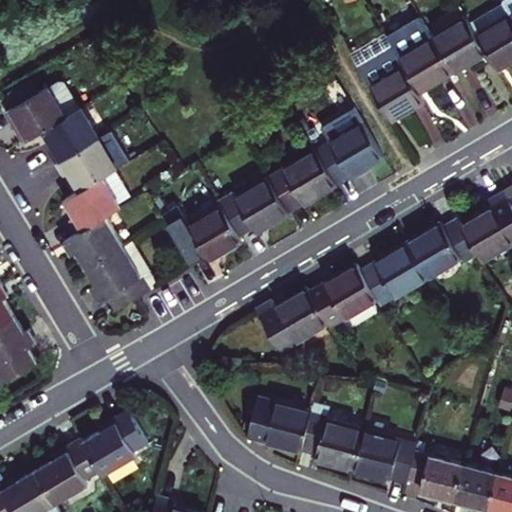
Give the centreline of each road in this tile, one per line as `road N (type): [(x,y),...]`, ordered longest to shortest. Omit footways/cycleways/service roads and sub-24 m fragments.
road 1 (residential): [(511,131),(159,340)]
road 2 (residential): [(159,340),(233,454),(273,479),(375,511)]
road 3 (residential): [(101,374),(0,200)]
